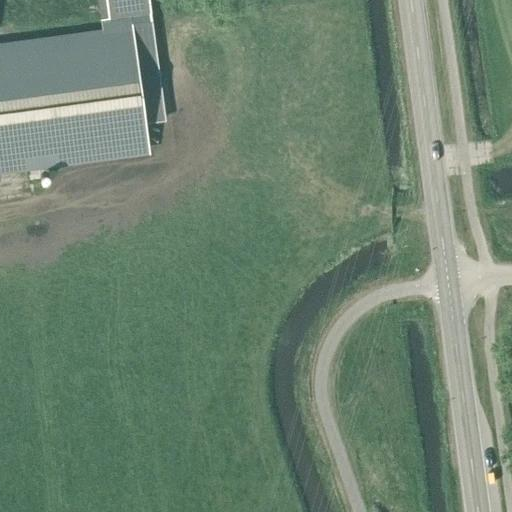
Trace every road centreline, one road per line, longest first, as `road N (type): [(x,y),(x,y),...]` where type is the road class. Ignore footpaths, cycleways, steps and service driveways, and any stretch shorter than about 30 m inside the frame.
road 1 (unclassified): [(358,511),(323,409),(325,351),(346,319),(373,299),(447,282)]
road 2 (tertiary): [(447,282),(409,0)]
road 3 (tertiary): [(478,511),(447,282)]
